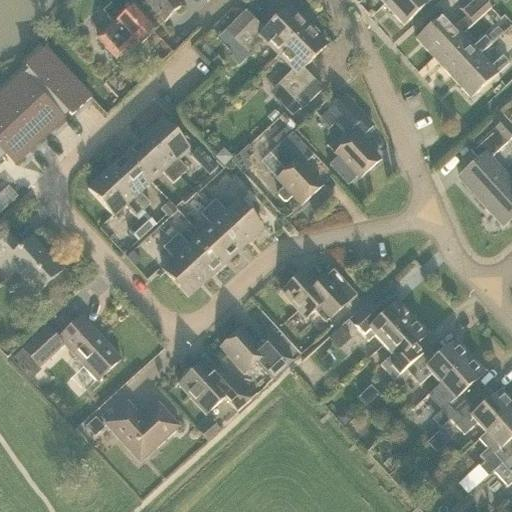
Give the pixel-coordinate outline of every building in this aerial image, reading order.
[(156,32),(143,18),(126,0),(116,0),(114,3),(102,14),(113,25),(95,41),(115,61),(132,46),(136,50),(156,32)] [(142,0),(164,24),(180,9),(178,7),(179,7),(172,0),(142,0)] [(393,0),(385,7),(403,27),(430,3),(433,0),(393,0)] [(471,23),(491,6),(485,0),(473,0),(461,11),(471,23)] [(265,32),(254,20),(253,21),(245,12),(225,33),(234,41),(226,48),(239,61),(246,54),(248,56),(263,41),(279,57),(307,28),(288,9),(265,32)] [(466,19),(454,30),(442,16),(416,41),(434,61),(461,36),(461,37),(473,26),(466,19)] [(288,109),(294,102),(302,110),(322,89),(315,82),(303,71),(326,48),(307,28),(279,57),(294,72),(279,87),(281,89),(274,96),(288,109)] [(461,37),(461,36),(434,61),(452,80),(479,56),(479,57),(491,46),(485,38),(472,49),(461,37)] [(0,162),(6,157),(14,166),(69,115),(72,117),(91,100),(45,51),(26,68),(28,71),(0,97),(0,162)] [(471,100),(509,65),(503,58),(490,69),(479,57),(479,56),(452,80),(471,100)] [(263,83),(272,92),(291,70),(282,62),(263,83)] [(373,128),(344,97),(343,97),(336,104),(329,111),(350,134),(355,129),(363,138),(373,128)] [(176,160),(188,149),(177,137),(182,132),(171,120),(166,125),(163,122),(144,140),(180,178),(187,172),(176,160)] [(470,152),(479,162),(459,180),(503,228),(511,219),(511,178),(509,182),(490,161),(511,140),(511,132),(503,122),(495,130),(470,152)] [(301,207),(322,188),(302,167),(313,158),(291,135),(261,163),(284,189),(279,194),(279,198),(283,203),(286,203),(292,198),(301,207)] [(380,163),(356,137),(335,156),(359,182),(380,163)] [(126,157),(150,183),(162,173),(173,185),(180,178),(144,140),(126,157)] [(249,147),(231,163),(238,170),(243,176),(253,167),(247,162),(255,154),(249,147)] [(199,150),(191,157),(209,177),(218,170),(199,150)] [(224,150),(214,159),(224,169),(233,160),(224,150)] [(107,174),(143,212),(150,206),(139,194),(150,183),(126,157),(107,174)] [(124,207),(136,219),(142,213),(143,212),(107,174),(88,191),(113,218),(124,207)] [(263,230),(238,204),(226,214),(215,202),(208,209),(244,248),(263,230)] [(167,219),(175,211),(168,203),(160,211),(167,219)] [(208,209),(201,215),(212,228),(200,238),(225,265),(244,248),(208,209)] [(145,216),(128,232),(138,242),(155,226),(145,216)] [(200,238),(189,248),(178,236),(171,243),(206,282),(225,265),(200,238)] [(50,260),(32,240),(21,250),(9,238),(0,246),(0,267),(9,277),(15,272),(37,296),(60,274),(49,262),(50,260)] [(175,262),(163,272),(188,299),(206,282),(171,243),(164,249),(175,262)] [(314,289),(302,276),(281,295),(305,321),(318,310),(329,322),(336,314),(356,297),(340,279),(333,272),(314,289)] [(380,321),(372,312),(354,328),(368,343),(374,338),(383,347),(413,321),(398,305),(380,321)] [(121,361),(82,319),(57,341),(46,329),(22,351),(12,360),(29,380),(39,370),(64,347),(97,383),(105,376),(121,361)] [(386,363),(380,368),(394,383),(406,372),(411,367),(417,361),(410,353),(427,337),(413,321),(383,347),(392,357),(386,363)] [(272,382),(292,363),(302,354),(284,335),(274,343),(266,335),(255,346),(241,331),(220,350),(244,376),(256,365),(272,382)] [(469,359),(455,343),(437,359),(429,350),(417,361),(411,367),(406,372),(419,387),(431,376),(440,386),(469,359)] [(449,396),(443,401),(456,416),(450,422),(474,400),(466,391),(484,375),(469,359),(440,386),(449,396)] [(228,376),(227,376),(221,368),(212,376),(202,366),(197,371),(195,370),(187,373),(183,381),(184,382),(179,387),(206,417),(225,400),(237,414),(251,401),(228,376)] [(464,437),(476,426),(485,435),(511,411),(511,405),(500,393),(482,409),(474,400),(450,422),(464,437)] [(105,426),(130,453),(136,448),(146,458),(178,429),(158,406),(142,421),(127,405),(105,426)] [(501,466),(511,456),(511,441),(511,440),(511,411),(485,435),(494,445),(488,451),(501,466)] [(94,438),(104,429),(95,420),(85,429),(94,438)] [(210,422),(198,434),(207,443),(219,432),(210,422)] [(511,456),(501,466),(502,466),(494,473),(508,488),(511,484),(511,456)]
